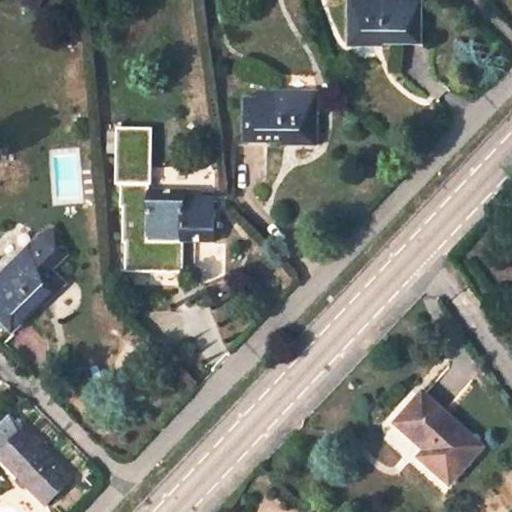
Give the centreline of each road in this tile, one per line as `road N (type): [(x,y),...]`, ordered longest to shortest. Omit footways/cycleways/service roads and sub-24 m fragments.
road 1 (residential): [(511,75),(95,511)]
road 2 (residential): [(175,511),(511,153)]
